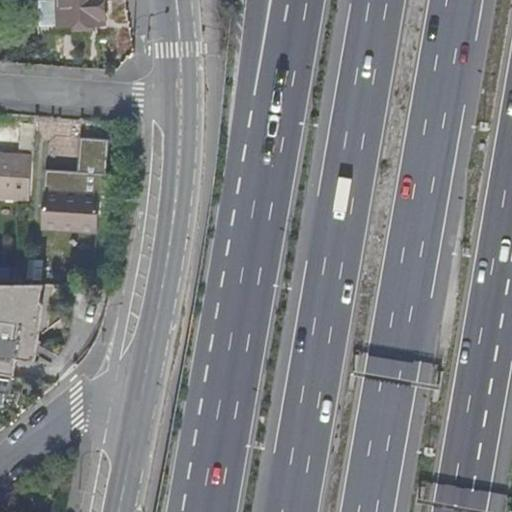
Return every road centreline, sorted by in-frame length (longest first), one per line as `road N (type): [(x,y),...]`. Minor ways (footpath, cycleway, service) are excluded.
road 1 (motorway): [(377,0),(290,511)]
road 2 (motorway): [(368,511),(455,0)]
road 3 (motorway): [(270,155),(209,511)]
road 4 (motorway): [(458,511),(511,199)]
road 5 (secondary): [(142,391),(172,234),(181,100)]
road 6 (residential): [(181,100),(0,87)]
road 7 (residential): [(142,391),(76,407),(0,469)]
road 8 (motorway): [(298,0),(270,155)]
road 9 (motorway): [(269,0),(270,155)]
road 10 (secondary): [(120,511),(142,391)]
